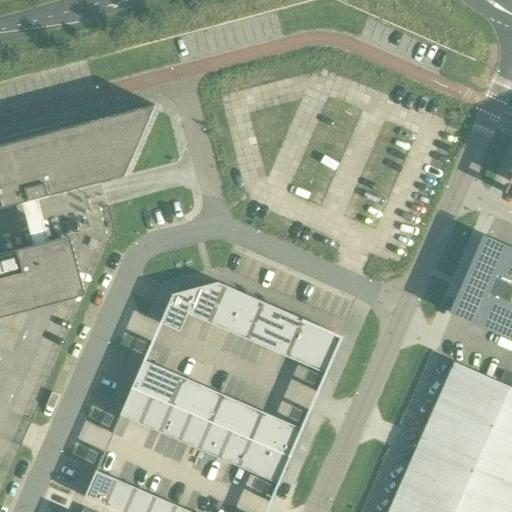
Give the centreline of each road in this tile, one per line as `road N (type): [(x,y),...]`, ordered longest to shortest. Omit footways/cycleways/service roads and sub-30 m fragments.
road 1 (unclassified): [(220,228),(150,245),(134,260),(27,511)]
road 2 (unclassified): [(490,107),(322,37),(179,71)]
road 3 (unclassified): [(403,311),(490,107)]
road 4 (unclassified): [(317,511),(403,311)]
road 5 (unclassified): [(403,311),(220,228)]
road 6 (unclassified): [(179,71),(0,117)]
road 7 (unclassified): [(220,228),(179,71)]
